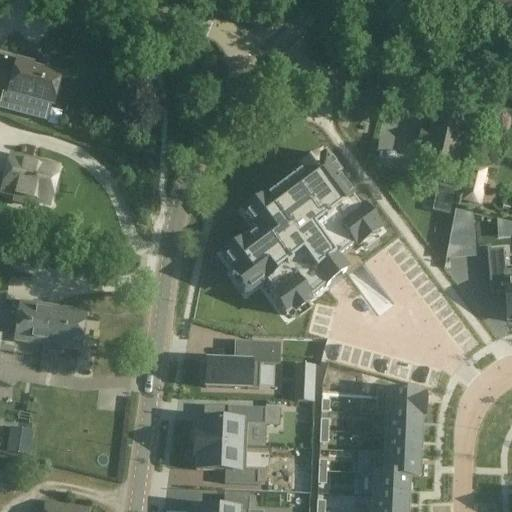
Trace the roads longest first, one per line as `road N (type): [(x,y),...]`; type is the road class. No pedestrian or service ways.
road 1 (secondary): [(268,54),(222,107),(182,194),(135,511)]
road 2 (tertiary): [(511,69),(379,94),(268,54)]
road 3 (unknown): [(166,272),(105,178),(54,144),(7,137)]
road 4 (residential): [(511,366),(489,373),(475,393),(465,511)]
road 5 (tertiary): [(268,54),(133,0)]
road 6 (unknown): [(137,496),(54,478),(24,511)]
